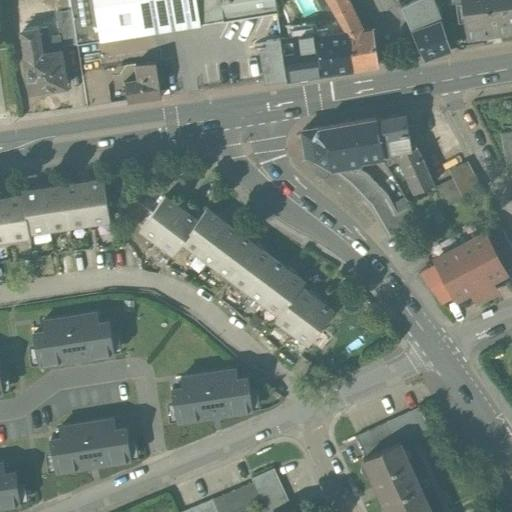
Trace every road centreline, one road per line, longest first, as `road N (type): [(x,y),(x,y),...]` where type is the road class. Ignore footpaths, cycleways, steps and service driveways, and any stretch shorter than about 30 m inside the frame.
road 1 (tertiary): [(436,348),(382,278),(286,195),(243,111)]
road 2 (residential): [(161,474),(142,370),(56,382),(19,408),(0,411)]
road 3 (secondary): [(0,149),(243,111)]
road 4 (secondary): [(243,111),(443,81)]
road 5 (residential): [(161,474),(302,409)]
road 6 (residential): [(302,409),(436,348)]
road 7 (residential): [(443,81),(511,209)]
road 8 (tertiary): [(511,455),(436,348)]
